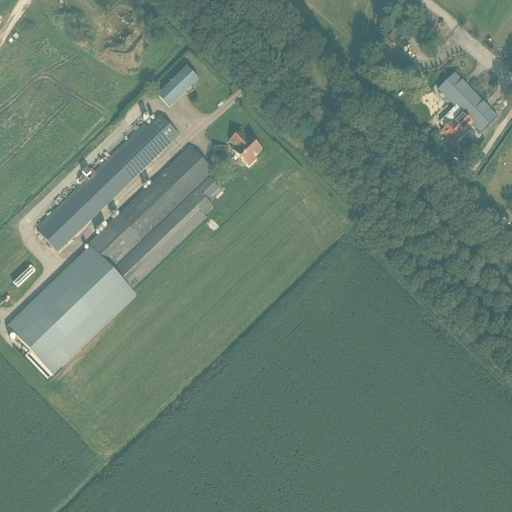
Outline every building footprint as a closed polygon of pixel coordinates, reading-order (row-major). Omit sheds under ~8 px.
[(43,0),(42,1),(40,0),(34,0),(25,10),(38,22),(19,42),(32,53),(75,7),(67,0),(43,0)] [(409,12),(413,2),(409,0),(388,0),(387,4),(409,12)] [(445,42),(460,22),(430,0),(426,0),(413,18),(445,42)] [(395,30),(387,40),(401,51),(409,42),(395,30)] [(191,88),(198,80),(187,68),(179,76),(157,97),(168,109),(191,88)] [(454,74),(437,91),(454,108),(438,124),(444,130),(441,133),(454,146),(461,139),(464,136),(473,127),(480,134),(497,118),(454,74)] [(0,315),(2,317),(69,253),(63,248),(179,137),(159,116),(147,128),(145,126),(95,174),(91,170),(88,173),(86,170),(82,174),(88,181),(36,231),(27,222),(0,248),(0,315)] [(240,132),(229,142),(237,151),(234,154),(238,158),(248,168),(256,161),(254,159),(261,152),(253,143),(250,140),(247,137),(246,138),(240,132)] [(89,249),(6,328),(9,332),(29,353),(25,357),(47,380),(52,376),(52,377),(136,298),(131,293),(116,277),(200,195),(195,191),(214,173),(190,148),(87,247),(89,249)] [(200,195),(116,277),(131,293),(206,220),(203,217),(212,209),(206,202),(200,195)]
